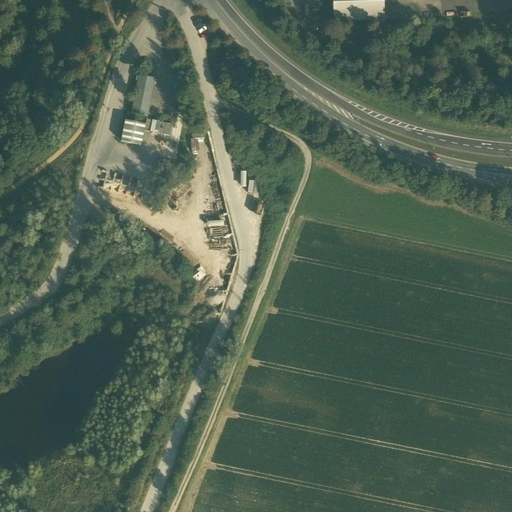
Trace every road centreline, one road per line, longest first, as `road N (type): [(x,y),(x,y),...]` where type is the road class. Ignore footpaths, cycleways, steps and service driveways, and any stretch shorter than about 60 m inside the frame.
road 1 (track): [(173,511),(308,162),(296,141),(207,94)]
road 2 (primary): [(511,154),(380,126),(278,70)]
road 3 (primary): [(278,70),(375,139),(482,170)]
